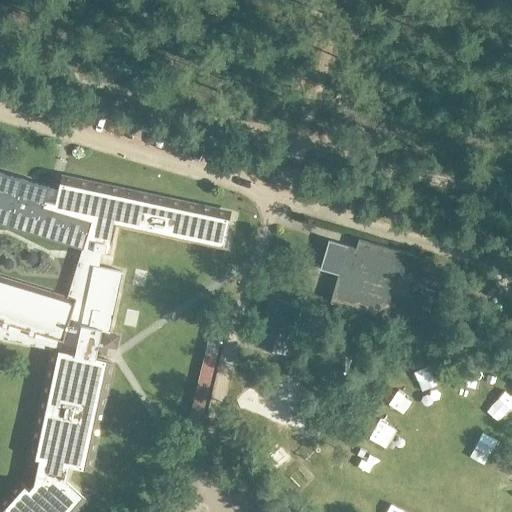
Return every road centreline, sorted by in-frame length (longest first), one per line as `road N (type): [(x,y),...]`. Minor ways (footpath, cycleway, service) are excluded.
road 1 (residential): [(0,114),(491,263),(511,302)]
road 2 (track): [(511,193),(166,108),(0,57)]
road 3 (track): [(278,197),(326,61),(324,30),(308,0)]
